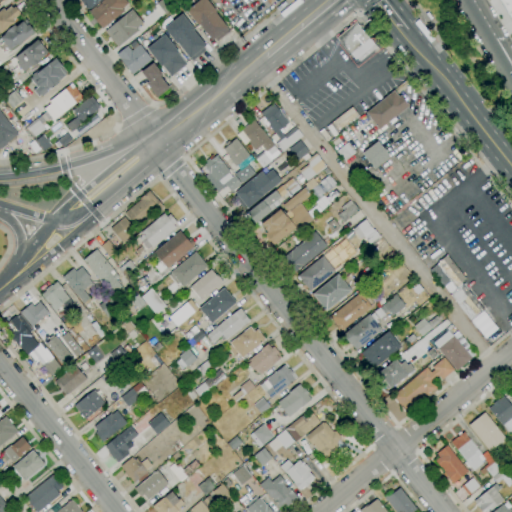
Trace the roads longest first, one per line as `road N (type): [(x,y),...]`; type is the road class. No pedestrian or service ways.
road 1 (residential): [(45,0),(443,511)]
road 2 (residential): [(511,352),(319,511)]
road 3 (primary): [(379,0),(511,167)]
road 4 (residential): [(0,360),(117,511)]
road 5 (secondary): [(155,141),(0,177)]
road 6 (secondary): [(155,141),(51,219)]
road 7 (secondary): [(155,141),(257,63)]
